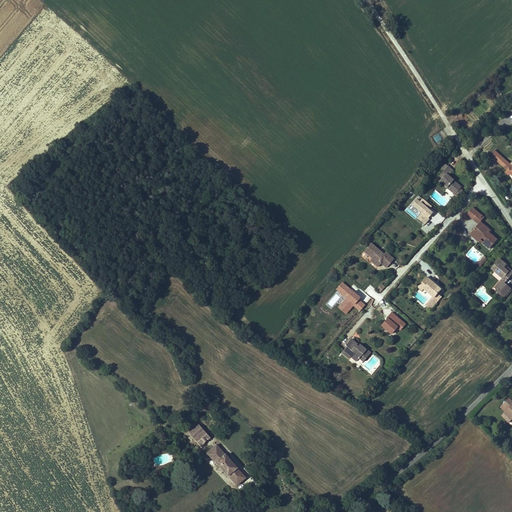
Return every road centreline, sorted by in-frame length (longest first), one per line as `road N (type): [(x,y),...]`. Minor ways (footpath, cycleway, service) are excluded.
road 1 (tertiary): [(511,368),(345,511)]
road 2 (track): [(374,0),(460,138)]
road 3 (unclassified): [(488,182),(389,297)]
